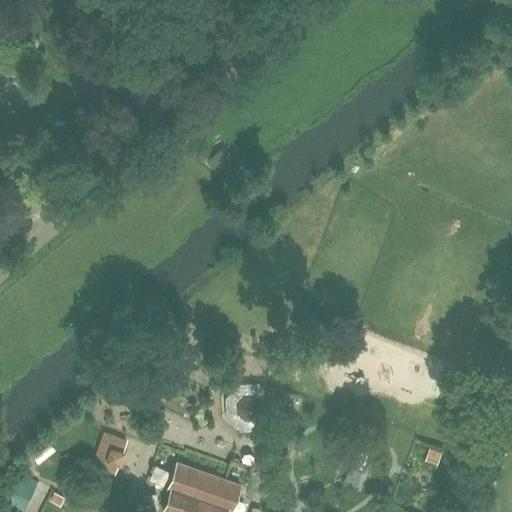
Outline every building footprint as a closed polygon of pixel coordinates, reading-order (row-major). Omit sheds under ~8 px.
[(224,146),(216,154),(208,161),(217,172),(233,156),(224,146)] [(237,412),(245,418),(256,418),(263,410),(262,399),(255,393),(244,394),(237,401),(237,412)] [(104,433),(93,465),(115,472),(126,441),(104,433)] [(45,458),(43,454),(36,459),(38,463),(45,458)] [(170,489),(162,511),(225,511),(227,509),(230,510),(239,486),(176,464),(168,488),(170,489)] [(353,465),(346,484),(358,488),(365,469),(353,465)] [(56,493),(52,501),(59,505),(63,497),(56,493)]
